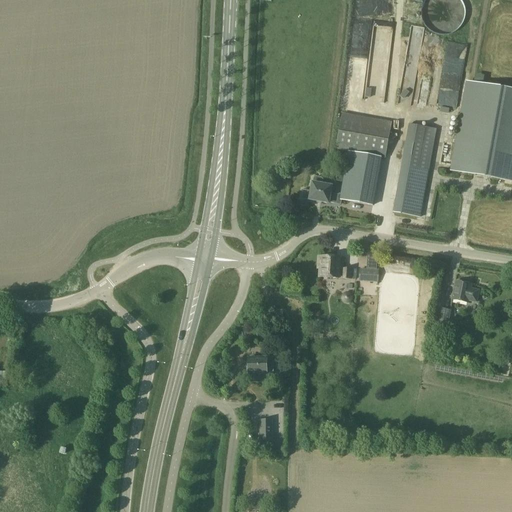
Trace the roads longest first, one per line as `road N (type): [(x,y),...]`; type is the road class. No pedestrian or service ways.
road 1 (unclassified): [(511,263),(325,229),(250,263)]
road 2 (unclassified): [(166,511),(202,355),(236,311),(250,263)]
road 3 (secondary): [(147,511),(204,258)]
road 4 (secondary): [(204,258),(229,0)]
road 5 (unclassified): [(97,291),(150,352),(124,511)]
road 6 (unknown): [(385,241),(398,115),(397,0)]
